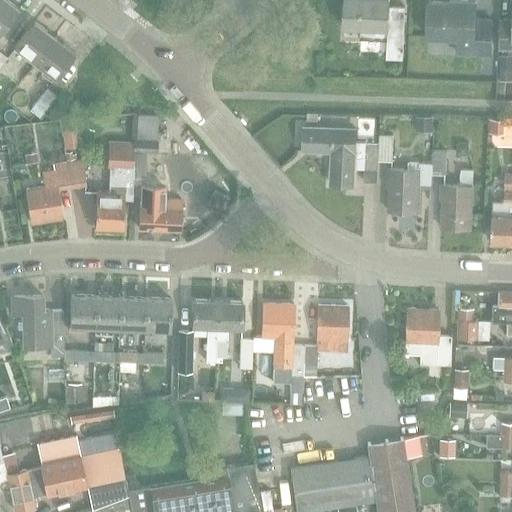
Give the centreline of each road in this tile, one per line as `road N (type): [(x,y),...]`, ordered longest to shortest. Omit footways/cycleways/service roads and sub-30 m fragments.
road 1 (residential): [(0,264),(70,255),(195,256),(272,191)]
road 2 (tertiary): [(272,191),(176,72)]
road 3 (tertiary): [(374,262),(511,271)]
road 4 (tertiary): [(374,262),(315,231),(272,191)]
